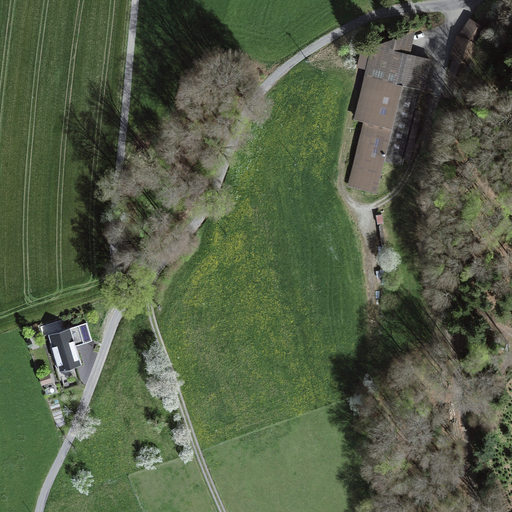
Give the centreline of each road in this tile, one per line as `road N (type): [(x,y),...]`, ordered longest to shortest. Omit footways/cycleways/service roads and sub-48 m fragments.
road 1 (unclassified): [(143,267),(190,228),(260,93),(280,73),(381,16),(463,0)]
road 2 (track): [(425,130),(435,264),(476,511)]
road 3 (unclassified): [(143,267),(121,241),(118,194),(135,0)]
road 4 (unclassified): [(37,511),(125,290),(143,267)]
road 5 (track): [(143,267),(150,316),(222,511)]
